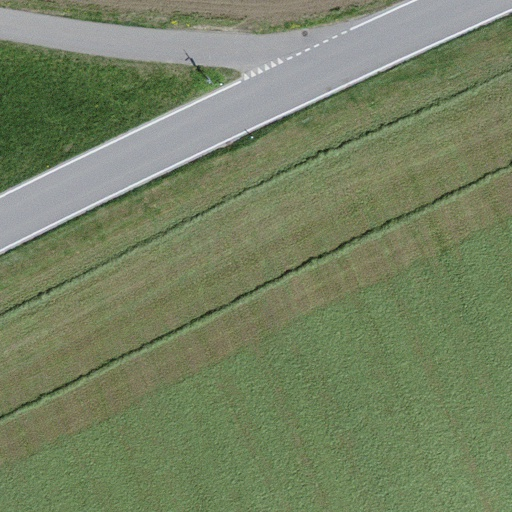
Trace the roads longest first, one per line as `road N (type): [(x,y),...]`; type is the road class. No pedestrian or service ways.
road 1 (tertiary): [(332,65),(0,225)]
road 2 (residential): [(0,22),(332,65)]
road 3 (tertiary): [(478,0),(332,65)]
